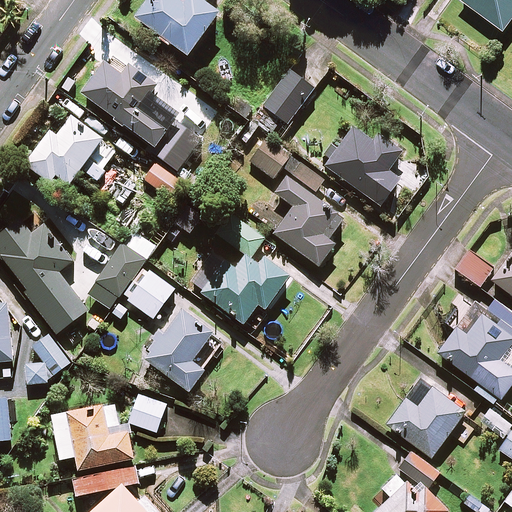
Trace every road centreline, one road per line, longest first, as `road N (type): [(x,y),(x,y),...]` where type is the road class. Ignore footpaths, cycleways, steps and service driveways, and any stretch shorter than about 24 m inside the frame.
road 1 (residential): [(288,438),(505,137)]
road 2 (residential): [(505,137),(318,0)]
road 3 (residential): [(75,0),(0,103)]
